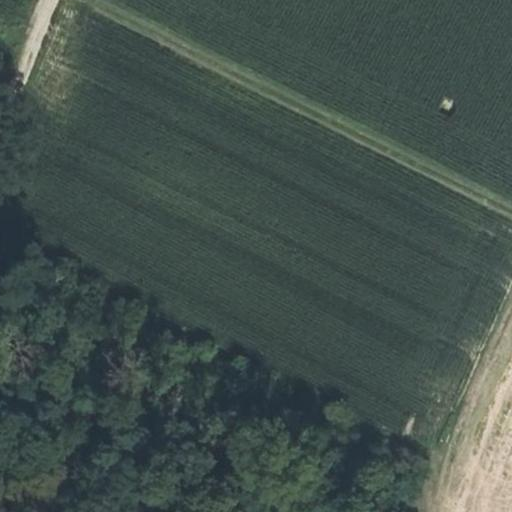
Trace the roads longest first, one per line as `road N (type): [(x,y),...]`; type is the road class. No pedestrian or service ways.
road 1 (track): [(92,0),(511,211)]
road 2 (track): [(431,511),(511,311)]
